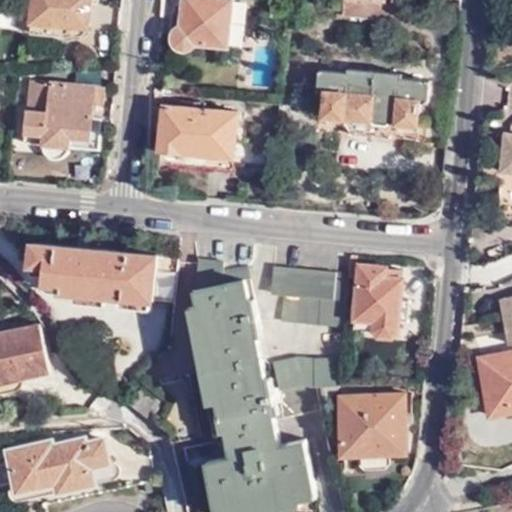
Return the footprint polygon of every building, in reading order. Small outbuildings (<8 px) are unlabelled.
[(88,28),(91,0),(36,0),(36,4),(30,3),(28,27),(67,31),(72,28),(75,33),(80,34),(83,34),(88,31),(88,28)] [(227,42),(229,20),(231,0),(171,0),(172,1),(177,2),(174,37),(178,38),(179,42),(183,46),(187,49),(192,48),(196,46),(199,43),(200,40),(227,43),(227,42)] [(415,2),(384,0),(383,0),(341,0),(341,12),(414,18),(415,2)] [(242,21),(229,20),(227,42),(240,43),(242,21)] [(404,73),(402,69),(349,64),(348,68),(322,66),(319,88),(328,89),(326,121),(350,123),(349,133),(391,137),(391,128),(418,130),(421,97),(429,98),(431,76),(404,73)] [(104,101),(105,86),(30,79),(24,141),(42,143),(43,151),(48,157),(56,159),(62,158),(68,154),(71,144),(100,146),(102,116),(93,115),(95,100),(104,101)] [(234,164),(239,107),(165,100),(164,112),(158,112),(157,124),(162,125),(160,157),(234,164)] [(511,128),(502,127),(497,202),(511,202),(511,128)] [(175,298),(180,254),(35,240),(33,261),(47,263),(46,280),(61,282),(61,287),(175,298)] [(321,380),(340,380),(342,355),(314,355),(304,352),(277,358),(281,383),(273,385),(247,262),(226,266),(225,257),(214,256),(202,258),(199,286),(196,286),(193,319),(197,335),(214,419),(217,429),(227,427),(232,452),(207,458),(218,510),(266,500),(316,489),(306,437),(279,442),(274,416),(326,407),(321,380)] [(387,264),(362,261),(356,324),(399,328),(403,268),(387,266),(387,264)] [(345,324),(348,268),(272,262),(270,288),(282,289),(280,317),(345,324)] [(0,383),(54,370),(41,323),(0,332),(0,383)] [(511,347),(481,352),(490,410),(511,406),(511,347)] [(142,385),(128,401),(148,416),(161,400),(142,385)] [(407,451),(406,391),(341,393),(343,452),(346,453),(346,468),(353,468),(353,459),(361,459),(361,452),(407,451)] [(52,441),(51,438),(8,447),(18,490),(57,481),(60,487),(95,479),(92,463),(108,459),(102,434),(85,437),(84,434),(52,441)] [(357,511),(352,480),(335,483),(340,511),(357,511)]
